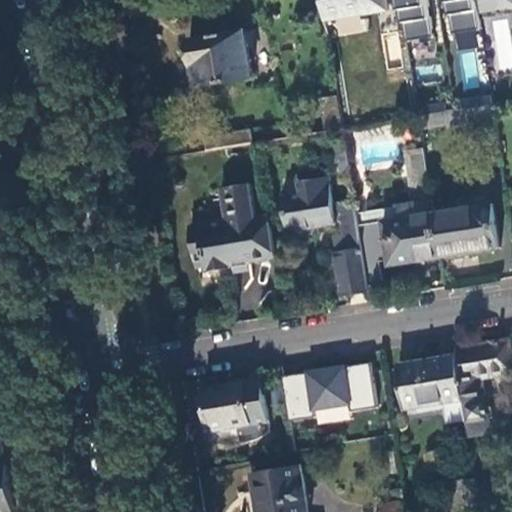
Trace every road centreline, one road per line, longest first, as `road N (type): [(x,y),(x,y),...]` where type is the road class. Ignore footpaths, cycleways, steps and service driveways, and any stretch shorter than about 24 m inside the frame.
road 1 (residential): [(98,371),(511,302)]
road 2 (tertiary): [(98,371),(42,0)]
road 3 (tertiary): [(122,511),(98,371)]
